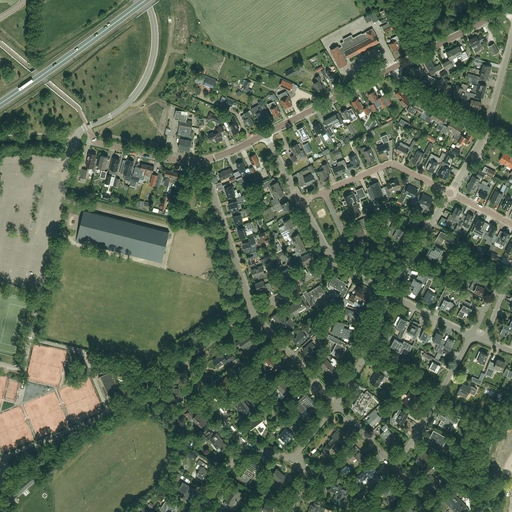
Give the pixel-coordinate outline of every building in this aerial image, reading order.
[(383,17),(390,14),(387,8),(380,12),(383,17)] [(375,11),(364,17),(367,22),(372,19),(374,22),(379,20),(375,11)] [(392,28),(393,30),(398,28),(394,20),(389,23),(390,25),(392,28)] [(348,57),(356,53),(355,52),(358,51),(359,52),(379,41),(372,28),(365,32),(362,34),(361,32),(353,37),(352,34),(343,39),(344,41),(340,43),(342,46),(348,57)] [(397,43),(400,41),(397,36),(391,39),(393,42),(390,43),(393,51),(400,47),(397,43)] [(477,36),(469,40),(475,53),(483,48),(480,42),(477,36)] [(493,55),(498,52),(494,43),(489,46),(493,55)] [(452,49),(456,57),(460,55),(463,60),(468,57),(465,51),(462,53),(458,45),(452,49)] [(348,57),(342,46),(339,48),(338,46),(330,50),(339,67),(347,63),(345,59),(348,57)] [(456,57),(452,49),(446,52),(450,59),(442,63),(445,69),(455,64),(452,59),(456,57)] [(440,64),(435,67),(431,60),(425,63),(429,70),(431,75),(435,73),(434,72),(442,68),(440,64)] [(481,70),(489,72),(491,66),(483,64),(482,68),(482,67),(481,70)] [(294,68),(286,72),(288,77),(297,72),(299,71),(297,66),(294,68)] [(415,70),(414,71),(417,76),(418,75),(418,77),(420,76),(422,79),(426,76),(426,78),(428,79),(433,82),(435,78),(428,75),(427,72),(426,69),(424,70),(425,71),(423,72),(420,66),(414,69),(415,70)] [(332,83),(338,80),(334,72),(332,74),(329,69),(326,71),(328,76),(329,75),(332,83)] [(487,79),(489,72),(481,70),(480,73),(481,73),(480,77),(487,79)] [(317,91),(323,88),(319,81),(321,80),(319,76),(315,77),(317,81),(313,83),(317,91)] [(213,87),(216,80),(207,77),(206,78),(204,84),(203,85),(209,87),(210,86),(213,87)] [(447,92),(451,85),(448,83),(450,80),(446,78),(445,82),(441,89),(447,92)] [(283,80),(282,83),(280,86),(286,88),(290,91),(293,85),(288,83),(283,80)] [(465,92),(468,86),(463,83),(461,87),(457,85),(452,95),(456,97),(458,98),(462,90),(465,92)] [(473,88),(485,91),(485,89),(486,89),(486,88),(487,86),(487,85),(486,85),(479,83),(479,86),(474,84),(473,88)] [(406,94),(400,88),(395,93),(401,99),(400,100),(405,106),(410,101),(407,98),(404,96),(406,94)] [(483,97),(483,96),(484,96),(485,94),(485,93),(484,93),(485,91),(473,88),(472,91),(477,92),(476,95),(483,97)] [(286,91),(278,95),(280,100),(282,105),(283,104),(285,108),(286,108),(288,107),(292,105),(289,99),(290,99),(288,96),(286,92),(286,91)] [(374,91),(371,92),(370,92),(369,93),(368,94),(373,103),(369,105),(373,111),(378,108),(377,107),(381,105),(385,103),(382,96),(378,98),(374,91)] [(480,108),(481,102),(473,100),(474,97),(467,95),(466,98),(471,100),(470,105),(480,108)] [(367,106),(364,108),(362,105),(360,101),(360,102),(358,98),(352,102),(358,114),(364,111),(366,115),(370,112),(367,106)] [(415,108),(418,111),(423,103),(417,99),(413,106),(410,105),(407,111),(412,113),(415,108)] [(259,120),(260,120),(261,121),(265,119),(265,118),(265,117),(262,112),(263,111),(262,108),(263,108),(262,105),(264,104),(261,100),(257,102),(259,104),(251,108),(253,113),(255,112),(259,120)] [(278,115),(280,113),(276,106),(274,101),(267,104),(271,112),(272,112),(274,116),(275,116),(275,117),(278,115)] [(419,118),(424,121),(427,115),(425,114),(429,107),(423,103),(418,111),(422,113),(419,118)] [(351,121),(357,118),(354,113),(350,115),(346,109),(341,112),(345,119),(347,117),(348,119),(350,118),(351,121)] [(432,118),(435,121),(440,113),(434,109),(430,116),(427,115),(424,121),(429,123),(432,118)] [(190,150),(191,147),(192,147),(193,146),(193,145),(192,144),(191,144),(192,140),(193,140),(194,138),(193,137),(190,136),(191,129),(192,123),(186,122),(187,115),(181,114),(182,111),(176,110),(174,119),(180,120),(177,138),(180,138),(178,148),(190,150)] [(244,114),(240,116),(243,120),(244,119),(248,126),(254,123),(249,114),(250,114),(251,113),(250,110),(248,111),(243,113),(244,114)] [(441,131),(444,125),(442,124),(446,117),(440,113),(435,121),(439,123),(436,128),(441,131)] [(336,114),(330,117),(335,126),(341,123),(343,126),(345,124),(342,119),(340,121),(336,114)] [(224,120),(213,115),(212,118),(223,123),(224,120)] [(234,117),(230,119),(233,123),(229,125),(233,134),(239,131),(237,127),(239,126),(234,117)] [(330,117),(324,121),(329,128),(332,126),(333,127),(335,126),(330,117)] [(451,133),(456,125),(457,123),(451,120),(447,126),(444,125),(441,131),(446,133),(447,131),(451,133)] [(316,123),(313,124),(314,126),(313,126),(317,133),(321,131),(323,134),(322,134),(323,135),(326,141),(330,138),(327,132),(326,133),(322,126),(321,127),(319,123),(317,124),(316,123)] [(351,123),(347,125),(352,134),(356,131),(351,123)] [(463,127),(457,123),(456,125),(451,133),(455,135),(453,138),(458,141),(461,135),(459,134),(463,127)] [(216,141),(222,139),(220,132),(224,130),(222,125),(219,126),(219,127),(216,128),(217,132),(214,134),(213,132),(208,135),(209,139),(214,138),(215,141),(216,141)] [(297,129),(301,136),(304,141),(309,138),(307,134),(303,126),(297,129)] [(462,135),(458,141),(463,144),(465,141),(470,144),(472,140),(471,140),(475,133),(470,129),(466,136),(466,137),(462,135)] [(386,141),(389,140),(386,134),(381,137),(384,143),(377,147),(380,153),(390,149),(386,141)] [(409,149),(406,147),(407,145),(400,142),(395,151),(405,156),(409,149)] [(306,156),(302,150),(300,151),(297,143),(291,146),(295,154),(298,152),(301,159),(306,156)] [(308,143),(303,145),(307,153),(312,150),(308,143)] [(368,161),(374,158),(370,148),(366,149),(365,147),(360,149),(361,152),(363,151),(368,161)] [(419,165),(424,154),(417,151),(414,158),(412,157),(410,160),(419,165)] [(445,156),(443,160),(447,162),(450,158),(453,160),(455,155),(447,151),(445,156)] [(96,154),(95,154),(95,153),(91,152),(90,152),(90,153),(89,152),(87,162),(86,167),(94,169),(97,158),(95,158),(96,154)] [(500,161),(505,164),(511,155),(505,152),(500,161)] [(257,168),(260,166),(258,162),(259,161),(258,158),(257,159),(255,154),(249,157),(253,164),(254,163),(257,168)] [(360,166),(359,164),(360,164),(356,154),(348,157),(351,163),(346,165),(348,169),(353,167),(356,166),(357,167),(360,166)] [(105,168),(108,157),(101,155),(98,167),(105,168)] [(116,174),(117,170),(119,159),(113,158),(110,169),(110,172),(116,174)] [(429,158),(424,167),(433,172),(437,162),(429,158)] [(343,165),(346,164),(344,159),(337,162),(338,165),(332,168),(335,175),(345,170),(343,165)] [(120,173),(125,174),(124,180),(131,181),(132,176),(130,175),(131,172),(134,162),(127,160),(127,161),(123,160),(120,173)] [(445,179),(450,169),(448,168),(450,165),(443,161),(441,164),(444,165),(440,172),(442,172),(440,176),(445,179)] [(248,167),(245,169),(242,162),(237,164),(240,172),(243,170),(244,173),(247,172),(247,174),(249,173),(251,172),(248,167)] [(322,165),(323,169),(318,172),(322,181),(329,178),(326,171),(330,170),(327,163),(322,165)] [(134,173),(133,175),(140,177),(139,179),(144,180),(145,176),(148,165),(141,164),(140,168),(140,169),(139,168),(138,174),(134,173)] [(154,167),(148,165),(145,176),(144,180),(147,180),(148,176),(149,171),(153,172),(154,167)] [(221,180),(234,174),(231,168),(219,174),(221,180)] [(493,176),(495,171),(488,168),(486,172),(493,176)] [(179,173),(172,171),(170,181),(170,182),(172,182),(176,183),(177,185),(181,186),(182,180),(184,175),(178,174),(179,173)] [(480,177),(481,178),(482,178),(484,174),(478,171),(475,177),(473,176),(466,189),(473,193),(476,187),(478,188),(480,184),(478,183),(480,177)] [(245,183),(243,178),(241,174),(235,177),(237,181),(238,182),(245,183)] [(306,185),(315,181),(312,174),(304,178),(306,185)] [(399,187),(396,180),(395,179),(396,180),(387,184),(386,183),(387,186),(384,187),(384,186),(384,187),(388,196),(391,195),(390,191),(399,187)] [(271,193),(281,187),(277,181),(270,185),(268,180),(262,183),(265,188),(268,187),(271,193)] [(384,195),(381,188),(378,182),(372,184),(370,185),(370,187),(367,188),(368,192),(369,195),(370,196),(374,194),(376,199),(384,195)] [(481,190),(479,196),(484,198),(490,187),(483,183),(482,182),(479,188),(481,190)] [(228,197),(235,194),(236,197),(241,195),(240,192),(238,193),(236,189),(234,190),(232,185),(231,186),(230,183),(223,185),(225,191),(226,190),(228,197)] [(402,190),(399,196),(398,200),(402,202),(407,193),(414,197),(417,190),(408,185),(405,192),(402,190)] [(281,187),(271,193),(274,198),(271,200),(273,205),(280,202),(277,197),(284,193),(281,187)] [(356,200),(357,203),(360,201),(359,199),(363,197),(360,190),(356,191),(357,193),(354,195),(353,193),(352,192),(348,193),(349,194),(344,196),(345,200),(342,202),(344,205),(356,200)] [(497,205),(502,194),(495,191),(490,201),(497,205)] [(428,206),(432,198),(432,197),(432,198),(423,194),(424,193),(423,193),(422,195),(419,193),(414,203),(418,204),(419,201),(428,205),(428,206)] [(244,195),(241,196),(236,197),(237,202),(236,202),(228,204),(231,211),(238,208),(237,204),(243,202),(242,200),(245,198),(244,195)] [(511,205),(511,202),(511,201),(509,200),(510,197),(506,195),(505,198),(506,199),(502,207),(508,210),(510,205),(511,205)] [(280,202),(273,205),(277,212),(283,208),(285,211),(292,208),(288,201),(281,204),(280,202)] [(357,208),(359,207),(358,204),(351,207),(353,210),(346,212),(350,219),(360,214),(357,208)] [(456,207),(452,215),(450,214),(447,220),(446,222),(452,225),(453,223),(455,218),(454,218),(455,217),(458,219),(462,211),(456,207)] [(242,218),(248,216),(246,209),(239,211),(240,214),(233,217),(236,224),(243,221),(242,218)] [(415,229),(416,227),(420,220),(414,216),(416,214),(411,210),(408,215),(413,218),(409,225),(415,229)] [(163,256),(169,232),(130,222),(84,211),(77,235),(77,238),(76,241),(132,255),(161,262),(163,256)] [(469,230),(473,222),(471,221),(474,216),(468,214),(464,223),(461,221),(458,226),(462,227),(463,225),(466,226),(465,229),(469,230)] [(283,235),(289,232),(287,229),(294,225),(290,218),(283,222),(285,224),(279,227),(283,235)] [(363,233),(362,229),(367,227),(363,218),(357,220),(359,224),(352,227),(357,236),(363,233)] [(475,227),(472,232),(476,234),(482,237),(486,229),(483,228),(483,227),(482,227),(484,222),(479,219),(475,226),(475,227)] [(392,226),(389,230),(392,231),(390,234),(392,236),(398,239),(404,231),(398,227),(400,224),(395,221),(392,226)] [(243,225),(244,228),(237,230),(240,238),(247,235),(246,232),(253,229),(251,222),(243,225)] [(485,232),(483,237),(487,239),(492,241),(494,242),(494,241),(497,236),(494,235),(497,228),(491,225),(488,233),(485,232)] [(504,246),(506,242),(510,234),(504,231),(501,238),(498,237),(496,242),(504,246)] [(294,243),(301,239),(298,233),(291,237),(289,232),(283,235),(284,238),(288,236),(290,241),(292,239),(294,243)] [(441,232),(433,244),(439,248),(444,240),(448,242),(451,238),(456,241),(460,236),(453,232),(450,237),(441,232)] [(251,245),(256,243),(254,237),(249,239),(250,241),(242,244),(245,251),(252,248),(251,245)] [(301,239),(294,243),(296,246),(294,248),(296,252),(293,254),(294,257),(300,253),(298,249),(305,245),(301,239)] [(443,250),(439,248),(433,244),(431,247),(426,254),(431,258),(433,255),(438,258),(438,259),(443,250)] [(256,251),(251,252),(248,253),(249,256),(247,257),(249,264),(255,262),(254,258),(258,257),(256,251)] [(491,252),(490,252),(488,256),(495,260),(498,255),(491,252)] [(309,260),(312,259),(309,253),(301,257),(303,260),(298,263),(301,268),(306,265),(307,266),(311,264),(309,260)] [(272,264),(275,263),(274,258),(269,260),(268,257),(261,259),(263,266),(272,263),(272,264)] [(287,267),(291,265),(288,260),(282,264),(285,268),(281,271),(286,278),(292,274),(287,267)] [(263,273),(264,273),(262,265),(255,267),(256,268),(251,270),(253,276),(259,274),(260,277),(264,276),(263,273)] [(424,278),(426,276),(421,273),(419,276),(418,279),(417,278),(416,280),(413,279),(413,278),(410,284),(414,286),(413,288),(407,285),(405,289),(412,293),(412,291),(417,293),(422,283),(424,278)] [(346,283),(346,284),(334,277),(334,276),(329,284),(342,291),(340,294),(343,296),(348,288),(344,286),(346,283)] [(482,295),(485,289),(480,286),(482,281),(475,277),(469,289),(474,291),(482,295)] [(422,292),(426,294),(423,299),(428,301),(429,300),(433,302),(437,295),(428,290),(433,280),(429,278),(422,292)] [(267,291),(272,288),(270,282),(265,284),(263,280),(255,283),(258,290),(265,287),(267,291)] [(312,300),(324,293),(319,285),(307,292),(309,295),(305,298),(310,305),(314,303),(312,300)] [(444,299),(447,294),(448,294),(449,292),(449,291),(448,291),(450,287),(447,285),(438,303),(441,304),(440,307),(445,309),(447,306),(451,308),(454,304),(444,299)] [(362,305),(363,305),(364,303),(364,302),(363,302),(366,296),(358,291),(354,297),(351,295),(348,300),(354,303),(355,300),(358,302),(358,303),(362,305)] [(466,312),(470,314),(472,309),(469,307),(471,304),(461,298),(459,302),(463,305),(457,316),(462,319),(466,312)] [(306,309),(309,307),(304,299),(302,301),(300,299),(287,307),(293,317),(298,314),(296,312),(305,307),(306,309)] [(358,318),(360,314),(346,309),(345,314),(350,315),(348,321),(351,322),(351,323),(356,325),(358,318)] [(293,322),(289,318),(286,320),(278,311),(272,316),(274,318),(273,318),(273,319),(275,321),(277,322),(277,321),(282,327),(286,323),(289,327),(291,325),(293,322)] [(397,326),(395,329),(400,331),(400,333),(398,337),(401,338),(403,334),(405,331),(406,329),(403,328),(407,321),(398,316),(396,320),(399,321),(397,326)] [(505,336),(508,330),(511,332),(511,329),(511,320),(509,319),(507,325),(504,324),(500,334),(505,336)] [(350,339),(352,331),(343,328),(344,324),(335,321),(334,325),(339,327),(336,335),(350,339)] [(414,321),(407,334),(412,336),(411,338),(415,340),(417,335),(418,334),(415,333),(420,324),(414,321)] [(293,339),(298,345),(307,337),(306,336),(309,334),(304,328),(301,331),(301,330),(297,334),(297,335),(296,337),(295,337),(293,339)] [(418,334),(417,335),(420,337),(419,338),(424,341),(423,344),(427,345),(430,340),(427,339),(430,333),(430,332),(424,329),(422,333),(419,331),(418,334)] [(316,341),(322,336),(318,332),(311,338),(314,340),(303,350),(309,357),(314,352),(313,351),(319,345),(316,341)] [(432,336),(429,340),(430,341),(432,342),(433,341),(438,344),(436,348),(440,350),(443,344),(440,342),(443,336),(437,332),(434,338),(432,336)] [(241,344),(244,348),(250,343),(254,349),(260,344),(256,339),(254,340),(249,333),(239,341),(236,343),(238,346),(241,344)] [(326,339),(326,340),(329,341),(330,339),(336,342),(337,339),(329,334),(326,339)] [(442,354),(443,351),(445,347),(450,350),(455,341),(449,338),(445,345),(443,344),(440,350),(438,353),(442,354)] [(337,343),(331,353),(338,357),(339,353),(342,355),(346,348),(345,347),(338,344),(340,341),(337,339),(336,342),(337,343)] [(395,339),(391,346),(397,349),(396,351),(401,353),(404,348),(410,351),(413,346),(404,341),(403,344),(395,339)] [(479,351),(476,359),(478,360),(484,363),(488,355),(479,351)] [(437,372),(440,365),(434,361),(435,359),(424,352),(422,356),(432,361),(429,368),(437,372)] [(217,367),(225,361),(227,363),(235,358),(231,353),(224,357),(221,353),(218,355),(218,356),(212,360),(217,367)] [(273,369),(279,364),(271,355),(268,358),(266,355),(261,359),(264,363),(266,361),(273,369)] [(335,369),(333,366),(336,363),(337,364),(339,361),(332,358),(331,361),(333,362),(331,364),(327,360),(321,365),(324,369),(325,369),(329,374),(331,371),(332,372),(335,370),(335,369)] [(501,370),(504,362),(497,359),(495,364),(492,362),(490,367),(488,367),(484,374),(491,377),(492,374),(494,370),(497,371),(498,368),(501,370)] [(387,379),(389,376),(382,370),(380,373),(377,371),(371,380),(378,385),(384,376),(387,379)] [(102,375),(110,395),(116,392),(119,391),(120,391),(115,381),(111,372),(107,373),(102,375)] [(478,379),(476,383),(480,385),(482,381),(485,374),(482,373),(479,380),(478,379)] [(228,394),(235,389),(226,377),(219,382),(228,394)] [(279,386),(277,388),(281,393),(285,397),(286,399),(290,395),(288,394),(292,390),(287,385),(284,382),(285,381),(283,378),(277,384),(279,386)] [(465,398),(469,391),(472,392),(475,386),(469,383),(467,386),(462,384),(461,386),(457,393),(465,398)] [(174,388),(174,391),(172,391),(173,400),(175,400),(175,401),(176,401),(177,402),(179,402),(180,400),(183,400),(181,387),(174,388)] [(354,405),(354,404),(360,408),(358,410),(361,413),(373,395),(367,390),(365,393),(362,392),(354,405)] [(415,401),(418,396),(409,392),(403,403),(410,406),(413,400),(415,401)] [(309,413),(317,406),(305,393),(294,403),(301,411),(304,408),(309,413)] [(244,414),(252,408),(242,396),(234,403),(244,414)] [(372,425),(375,422),(381,417),(376,412),(377,411),(375,409),(369,414),(371,416),(370,418),(367,420),(372,425)] [(198,428),(206,422),(200,414),(199,415),(199,414),(195,416),(191,410),(185,414),(188,419),(192,417),(197,424),(196,425),(198,428)] [(403,423),(407,414),(401,410),(396,420),(403,423)] [(439,414),(437,418),(441,420),(439,424),(441,426),(447,429),(452,421),(454,422),(456,423),(458,419),(447,413),(445,417),(439,414)] [(261,434),(266,427),(262,421),(264,419),(260,415),(247,424),(251,429),(255,426),(261,434)] [(294,422),(288,418),(284,423),(290,427),(294,422)] [(391,438),(394,435),(387,427),(388,426),(386,423),(381,427),(383,429),(384,428),(385,429),(380,433),(384,438),(387,434),(391,438)] [(287,443),(294,435),(286,428),(279,436),(287,443)] [(333,449),(344,436),(337,430),(332,436),(333,437),(323,448),(330,454),(334,450),(333,449)] [(440,451),(445,442),(447,437),(433,430),(429,437),(433,439),(429,445),(430,446),(432,447),(440,451)] [(223,447),(226,445),(216,433),(214,435),(212,432),(207,436),(209,439),(210,438),(219,451),(223,448),(223,447)] [(360,462),(364,458),(358,451),(356,453),(352,448),(345,454),(351,461),(356,457),(360,462)] [(189,455),(192,457),(195,459),(198,454),(192,450),(189,455)] [(425,464),(430,455),(421,450),(415,459),(425,464)] [(202,482),(209,471),(204,468),(206,464),(199,460),(197,464),(201,466),(197,474),(200,476),(198,479),(202,482)] [(257,479),(262,470),(250,463),(243,474),(240,478),(247,482),(250,478),(253,473),(255,474),(254,477),(257,479)] [(340,470),(340,472),(342,474),(345,474),(349,470),(349,467),(348,465),(345,465),(340,470)] [(372,485),(374,483),(381,477),(375,471),(376,470),(375,469),(372,465),(359,477),(362,480),(368,475),(371,479),(369,481),(369,482),(369,483),(370,485),(371,485),(372,485)] [(431,474),(435,470),(432,468),(423,477),(425,479),(424,480),(426,483),(427,482),(434,489),(436,487),(437,486),(440,483),(431,474)] [(283,486),(289,480),(285,477),(286,477),(276,469),(272,474),(281,482),(280,483),(283,486)] [(18,489),(11,494),(14,498),(33,482),(32,480),(35,477),(31,472),(15,486),(18,489)] [(192,494),(195,490),(183,482),(178,488),(185,493),(182,498),(188,503),(194,495),(192,494)] [(345,497),(348,489),(332,483),(330,490),(338,493),(335,502),(341,504),(344,496),(345,497)] [(392,502),(398,497),(393,492),(394,490),(393,489),(389,485),(381,492),(385,496),(387,495),(392,502)] [(234,488),(229,495),(230,496),(228,499),(226,502),(232,506),(237,499),(239,501),(243,494),(234,488)] [(450,507),(456,500),(458,498),(453,493),(445,502),(450,507)] [(458,498),(456,500),(450,507),(455,511),(459,511),(460,511),(465,511),(468,509),(466,506),(458,498)] [(163,511),(172,511),(176,507),(166,501),(160,510),(163,511)] [(271,511),(274,504),(265,501),(264,505),(262,504),(259,511),(272,511),(273,511),(271,511)] [(321,511),(323,511),(325,508),(320,506),(320,505),(314,503),(313,506),(311,505),(308,511),(317,511),(318,511),(321,511)]
